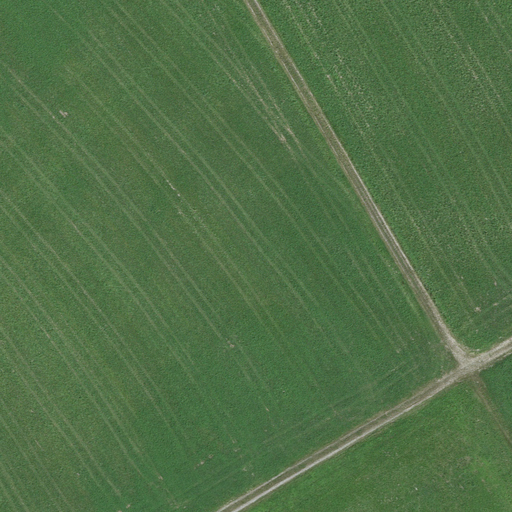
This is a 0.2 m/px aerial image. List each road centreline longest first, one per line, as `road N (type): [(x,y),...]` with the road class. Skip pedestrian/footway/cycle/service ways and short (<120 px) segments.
road 1 (track): [(248,0),(468,370)]
road 2 (track): [(224,511),(511,344)]
